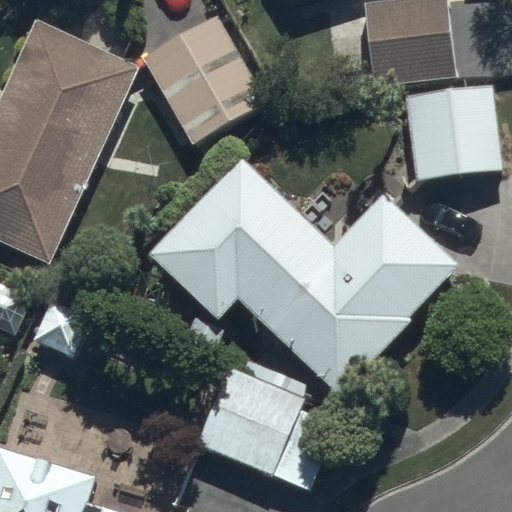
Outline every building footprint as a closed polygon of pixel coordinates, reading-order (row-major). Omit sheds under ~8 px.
[(286,0),(295,26),(373,0),(286,0)] [(450,6),(369,16),(376,102),(460,95),(450,6)] [(224,32),(146,73),(196,161),(273,117),(224,32)] [(142,83),(37,37),(0,120),(0,254),(55,279),(142,83)] [(497,99),(409,108),(420,195),(508,184),(497,99)] [(340,261),(244,172),(151,271),(224,339),(242,319),(344,413),(419,338),(416,334),(463,283),(386,211),(340,261)] [(93,332),(52,313),(35,354),(76,372),(93,332)] [(244,383),(232,377),(196,458),(312,504),(339,438),(304,423),(312,397),(250,370),(244,383)] [(94,511),(101,491),(0,461),(0,511),(94,511)]
